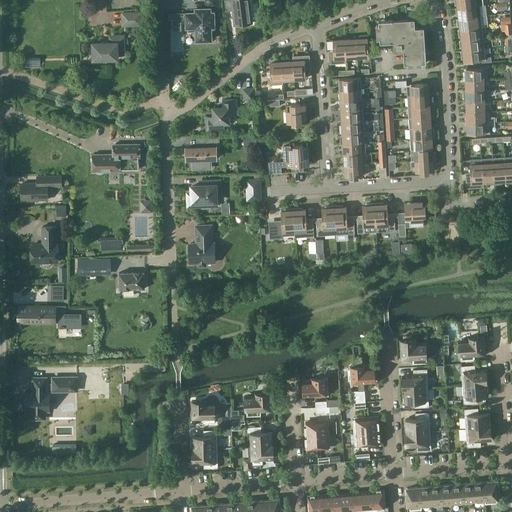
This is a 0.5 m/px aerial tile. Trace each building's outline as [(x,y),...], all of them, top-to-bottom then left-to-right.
[(196,12),(187,13),(187,27),(196,26),(197,40),(211,39),(211,33),(214,33),(214,13),(219,12),(218,0),(206,0),(207,8),(197,8),(196,8),(196,9),(196,12)] [(234,26),(252,23),(248,0),(224,0),(226,12),(233,11),(234,26)] [(507,9),(506,2),(499,2),(499,3),(497,3),(497,10),(507,9)] [(475,5),(458,7),(455,8),(456,16),(459,15),(460,18),(481,16),(480,5),(475,5)] [(122,12),(122,26),(142,25),(142,11),(122,12)] [(457,19),(458,27),(461,26),(461,29),(482,26),(481,16),(460,18),(457,19)] [(379,25),(377,25),(378,38),(380,38),(380,42),(394,41),(394,51),(402,50),(404,50),(404,64),(409,63),(409,65),(422,64),(422,62),(423,62),(422,56),(426,56),(426,48),(425,48),(424,42),(424,34),(420,34),(420,28),(414,28),(414,23),(407,23),(407,19),(393,20),(393,19),(385,20),(386,23),(379,24),(379,25)] [(462,40),(483,37),(482,31),(486,31),(486,26),(482,27),(482,26),(461,29),(458,29),(459,37),(462,37),(462,40)] [(360,38),(356,39),(357,57),(369,56),(368,35),(359,35),(360,38)] [(93,43),(93,51),(95,51),(95,58),(102,58),(102,59),(118,58),(117,49),(124,49),(124,36),(113,36),(113,43),(93,43)] [(464,51),(485,48),(484,41),(489,41),(488,37),(483,37),(462,40),(459,40),(460,48),(463,48),(464,50),(464,51)] [(333,40),(334,54),(330,54),(330,63),(346,62),(346,57),(345,39),(333,40)] [(356,39),(345,39),(346,57),(357,57),(356,39)] [(464,50),(461,51),(462,59),(465,58),(465,62),(481,60),(482,62),(492,62),(491,57),(486,57),(485,53),(491,52),(490,47),(485,48),(464,51),(464,50)] [(292,57),(293,61),(294,79),(306,78),(305,64),(309,64),(309,56),(292,57)] [(282,58),(282,61),(283,79),(294,79),(293,61),(290,61),(290,58),(282,58)] [(270,59),(270,62),(271,80),(271,85),(283,84),(283,79),(282,61),(278,62),(278,59),(270,59)] [(466,80),(466,79),(483,78),(483,79),(487,79),(487,68),(466,68),(466,72),(463,72),(463,80),(466,80)] [(361,77),(340,78),(340,89),(361,88),(361,77)] [(466,80),(466,90),(483,89),(483,79),(483,78),(466,79),(466,80)] [(407,85),(407,96),(428,95),(428,83),(424,84),(415,84),(407,85)] [(340,89),(341,100),(362,99),(361,88),(340,89)] [(244,89),(244,99),(254,99),(254,89),(244,89)] [(467,93),(464,93),(464,101),(467,101),(484,100),(489,100),(489,90),(483,90),(483,89),(466,90),(467,93)] [(432,94),(428,95),(407,96),(408,107),(429,105),(429,102),(432,102),(432,94)] [(362,99),(341,100),(342,111),(363,110),(362,99)] [(207,128),(218,128),(218,123),(230,123),(229,115),(236,114),(236,100),(223,100),(223,107),(213,107),(213,116),(206,116),(207,128)] [(467,101),(467,112),(484,111),(484,100),(467,101)] [(287,105),(288,123),(292,122),(292,125),(302,124),(302,122),(306,122),(305,109),(301,109),(300,104),(287,105)] [(408,107),(409,117),(430,116),(433,116),(432,108),(429,108),(429,105),(408,107)] [(342,111),(342,122),(364,120),(363,110),(342,111)] [(467,112),(467,123),(495,122),(495,116),(490,116),(490,111),(484,111),(467,112)] [(430,116),(409,117),(409,128),(431,127),(430,116)] [(343,133),(364,131),(364,120),(342,122),(343,125),(340,125),(340,133),(343,133)] [(495,126),(495,122),(467,123),(468,134),(490,133),(490,126),(495,126)] [(409,128),(410,139),(431,138),(434,138),(434,130),(431,130),(431,127),(409,128)] [(344,144),(344,143),(365,142),(364,131),(343,133),(343,136),(340,136),(341,144),(344,144)] [(244,136),(244,147),(256,147),(256,135),(244,136)] [(196,169),(208,168),(208,158),(217,157),(217,147),(219,147),(218,138),(202,138),(203,147),(186,148),(186,159),(196,158),(196,169)] [(432,148),(431,138),(410,139),(411,150),(432,148)] [(344,143),(344,144),(344,154),(366,153),(365,142),(344,143)] [(91,161),(93,163),(93,171),(95,171),(97,173),(99,173),(101,173),(103,173),(104,171),(120,171),(120,162),(126,162),(126,157),(140,157),(140,144),(116,144),(116,154),(92,154),(92,156),(91,158),(91,161)] [(290,146),(283,146),(284,161),(288,161),(288,166),(304,165),(304,160),(308,160),(308,147),(303,147),(303,145),(294,145),(294,148),(290,148),(290,146)] [(432,148),(411,150),(411,161),(416,161),(416,160),(436,159),(435,151),(432,152),(432,148)] [(366,153),(344,154),(345,157),(342,158),(342,165),(362,164),(366,164),(366,153)] [(504,157),(493,158),(494,181),(494,184),(503,183),(502,180),(505,180),(506,180),(505,162),(504,158),(504,157)] [(483,182),(494,181),(493,158),(481,159),(482,164),(483,182)] [(436,167),(436,159),(416,160),(416,161),(411,161),(411,166),(416,166),(416,171),(421,171),(421,174),(429,173),(429,171),(433,170),(433,167),(436,167)] [(461,160),(461,174),(466,174),(467,187),(484,186),(483,182),(482,164),(481,159),(470,160),(461,160)] [(343,173),(346,172),(346,176),(350,176),(350,178),(359,178),(359,175),(363,175),(362,164),(342,165),(343,173)] [(21,183),(22,200),(48,199),(47,187),(62,187),(61,176),(37,176),(37,183),(21,183)] [(220,180),(206,181),(206,185),(192,186),(192,193),(187,193),(188,204),(188,206),(198,206),(198,201),(206,201),(206,206),(216,205),(216,194),(220,194),(220,180)] [(260,199),(259,180),(247,181),(248,200),(260,199)] [(423,206),(423,202),(410,203),(410,207),(405,207),(406,221),(424,220),(423,216),(426,216),(425,206),(423,206)] [(229,203),(221,203),(222,214),(230,214),(229,203)] [(376,225),(375,203),(366,204),(366,206),(362,206),(363,219),(357,219),(358,233),(365,233),(364,226),(376,225)] [(384,203),(375,203),(376,225),(377,232),(388,231),(395,231),(394,217),(388,217),(387,204),(384,204),(384,203)] [(57,205),(57,216),(67,216),(66,205),(57,205)] [(343,205),(334,206),(335,228),(336,235),(347,234),(355,233),(354,220),(347,220),(346,207),(343,207),(343,205)] [(335,228),(334,206),(325,206),(325,208),(322,208),(323,222),(316,222),(317,236),(336,235),(335,228)] [(295,235),(295,230),(293,208),(284,209),(285,211),(281,211),(282,224),(269,225),(270,239),(283,238),(283,236),(295,235)] [(302,208),(293,208),(295,230),(295,235),(307,234),(307,236),(314,236),(313,222),(307,223),(306,209),(302,210),(302,208)] [(236,224),(244,224),(244,216),(236,216),(236,224)] [(206,262),(215,262),(214,243),(212,243),(212,225),(196,226),(196,243),(189,244),(189,245),(188,245),(188,253),(190,253),(190,263),(198,263),(198,265),(200,266),(204,266),(206,264),(206,262)] [(32,262),(49,262),(58,262),(58,245),(56,245),(56,244),(56,226),(42,226),(43,245),(31,245),(32,262)] [(100,244),(123,244),(123,236),(100,237),(100,244)] [(402,254),(412,253),(411,243),(401,244),(402,254)] [(91,259),(79,259),(79,273),(91,273),(91,259)] [(140,272),(135,272),(120,273),(120,272),(119,272),(119,274),(120,288),(119,288),(119,289),(121,289),(124,289),(129,289),(144,288),(145,288),(145,287),(144,273),(144,272),(143,272),(140,272)] [(64,284),(51,284),(51,300),(64,300),(62,300),(62,285),(64,285),(64,284)] [(20,306),(19,319),(20,319),(58,319),(58,327),(60,327),(64,327),(76,327),(76,319),(81,319),(81,320),(82,320),(82,313),(59,313),(59,307),(59,306),(20,306)] [(402,358),(412,358),(412,364),(427,363),(426,343),(415,344),(415,339),(412,339),(412,335),(403,336),(404,340),(401,340),(402,349),(400,349),(400,354),(402,353),(402,358)] [(459,341),(461,361),(475,360),(474,354),(484,353),(484,348),(486,348),(485,344),(484,344),(483,337),(478,337),(474,337),(474,338),(470,338),(470,341),(459,341)] [(351,369),(348,369),(349,381),(352,380),(352,383),(358,382),(358,390),(365,390),(364,382),(375,381),(375,378),(376,378),(375,371),(374,371),(374,368),(365,368),(365,366),(361,366),(361,365),(354,366),(354,367),(351,367),(351,369)] [(461,366),(462,385),(487,383),(487,381),(487,380),(487,376),(486,376),(486,370),(475,371),(475,365),(461,366)] [(404,389),(428,388),(427,369),(413,369),(413,375),(403,376),(403,382),(402,382),(403,387),(403,386),(404,389)] [(53,377),(53,384),(47,384),(47,377),(33,377),(33,393),(27,394),(27,399),(25,399),(26,410),(32,410),(32,416),(34,418),(42,418),(44,415),(44,410),(49,410),(49,393),(47,393),(47,389),(53,389),(53,391),(77,390),(77,377),(53,377)] [(304,395),(327,394),(326,378),(323,378),(323,377),(315,378),(315,379),(312,379),(312,381),(303,382),(304,385),(302,385),(303,392),(304,392),(304,395)] [(487,385),(487,383),(462,385),(464,404),(478,403),(477,397),(488,396),(487,390),(488,390),(488,385),(487,385)] [(415,407),(429,407),(428,388),(404,389),(404,391),(403,391),(403,396),(404,396),(404,402),(415,401),(415,407)] [(358,390),(351,391),(352,403),(354,403),(354,402),(366,402),(365,390),(358,390)] [(270,400),(270,393),(265,393),(265,392),(261,393),(256,394),(256,396),(246,397),(247,416),(261,416),(261,410),(271,409),(270,404),(272,404),(272,400),(270,400)] [(191,408),(191,412),(193,412),(193,417),(203,417),(203,423),(215,423),(214,403),(206,403),(206,401),(202,401),(202,400),(197,400),(197,401),(192,401),(192,408),(191,408)] [(464,409),(466,428),(490,426),(490,424),(491,424),(490,419),(489,419),(489,413),(479,414),(478,408),(464,409)] [(406,432),(430,431),(429,412),(415,413),(416,419),(405,419),(405,425),(405,430),(406,430),(406,432)] [(218,417),(218,426),(232,426),(231,416),(218,417)] [(378,417),(364,418),(364,416),(355,417),(355,419),(353,419),(354,432),(379,430),(378,428),(380,428),(379,421),(378,421),(378,417)] [(306,435),(329,434),(328,421),(328,419),(319,419),(319,421),(305,422),(306,426),(304,426),(305,433),(306,433),(306,435)] [(248,446),(272,445),(272,442),(273,442),(273,438),(272,438),(272,432),(261,432),(261,426),(247,427),(248,446)] [(490,429),(490,426),(466,428),(467,447),(481,446),(480,440),(491,439),(491,433),(491,428),(490,429)] [(193,447),(193,449),(218,449),(217,430),(203,430),(203,436),(193,436),(193,442),(192,442),(192,447),(193,447)] [(379,432),(379,430),(354,432),(355,445),(380,443),(379,439),(380,439),(380,432),(379,432)] [(430,431),(406,432),(406,435),(405,435),(405,439),(406,439),(406,445),(417,445),(417,451),(431,450),(430,431)] [(307,448),(329,447),(329,434),(306,435),(306,437),(305,437),(305,444),(307,444),(307,448)] [(272,445),(248,446),(249,459),(251,459),(252,468),(261,468),(261,464),(263,464),(263,458),(273,458),(273,451),(274,451),(273,447),(272,445)] [(218,468),(218,449),(193,449),(193,452),(192,452),(192,456),(193,456),(193,462),(204,462),(204,468),(218,468)] [(484,481),(486,504),(497,503),(497,497),(500,496),(499,489),(496,490),(495,480),(484,481)] [(475,501),(485,500),(485,504),(486,504),(484,481),(473,482),(475,501)] [(475,501),(473,482),(462,483),(464,502),(475,501)] [(464,502),(462,483),(452,484),(453,502),(464,502)] [(453,502),(452,484),(441,485),(442,503),(453,502)] [(442,503),(441,485),(430,486),(432,504),(442,503)] [(430,486),(419,487),(421,505),(432,504),(430,486)] [(421,509),(419,487),(408,488),(409,497),(405,497),(406,504),(409,504),(410,510),(421,509)] [(384,510),(382,490),(371,491),(373,511),(384,510)] [(373,511),(371,491),(361,492),(363,511),(373,511)] [(352,511),(351,492),(341,493),(342,511),(352,511)] [(361,492),(351,492),(352,511),(358,511),(363,511),(361,492)] [(342,511),(341,493),(330,494),(331,511),(342,511)] [(331,511),(330,494),(320,495),(321,511),(331,511)] [(321,511),(320,495),(309,496),(310,511),(321,511)] [(266,500),(266,511),(281,511),(281,507),(278,508),(277,499),(266,500)] [(245,501),(246,511),(256,511),(255,500),(245,501)] [(266,511),(266,500),(255,500),(256,511),(266,511)] [(246,511),(245,501),(235,502),(235,511),(246,511)] [(225,503),(225,511),(235,511),(235,502),(225,503)] [(225,511),(225,503),(215,504),(215,511),(225,511)]
